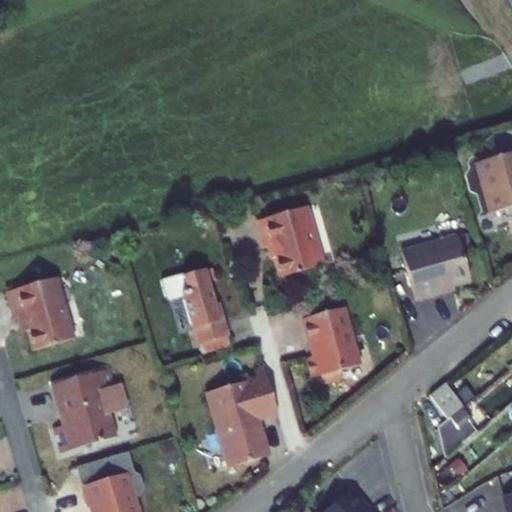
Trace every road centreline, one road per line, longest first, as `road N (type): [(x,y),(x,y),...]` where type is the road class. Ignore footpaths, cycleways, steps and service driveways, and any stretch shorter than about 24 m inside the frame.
road 1 (residential): [(248,511),(390,394)]
road 2 (unknown): [(311,459),(236,294)]
road 3 (residential): [(390,394),(511,296)]
road 4 (residential): [(41,511),(0,373)]
road 5 (residential): [(390,394),(416,511)]
